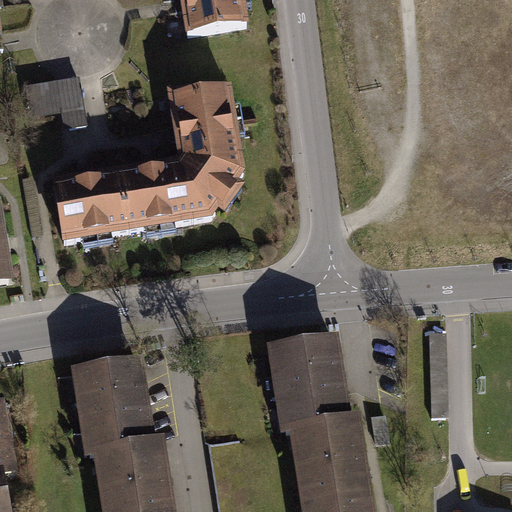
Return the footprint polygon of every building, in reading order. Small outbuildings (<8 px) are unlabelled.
[(179,0),(180,3),(186,46),(245,36),(239,0),(179,0)] [(87,132),(79,85),(27,94),(32,123),(62,118),(65,136),(87,132)] [(211,231),(245,182),(231,95),(171,104),(177,141),(181,171),(150,176),(87,186),(54,191),(64,254),(211,231)] [(2,215),(0,215),(0,295),(16,292),(8,247),(2,215)] [(444,336),(430,336),(432,422),(446,421),(444,336)] [(348,405),(338,347),(270,357),(284,444),(295,442),(305,511),(375,511),(367,461),(362,424),(351,426),(348,405)] [(147,369),(72,379),(84,470),(96,468),(102,511),(176,511),(173,485),(169,451),(158,452),(155,429),(147,369)] [(0,466),(17,463),(6,405),(0,406),(0,466)]
